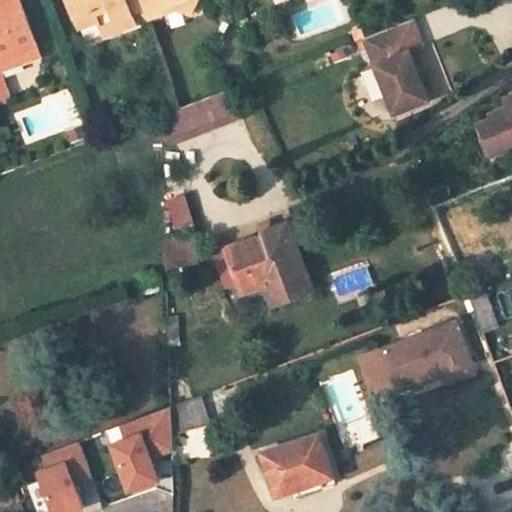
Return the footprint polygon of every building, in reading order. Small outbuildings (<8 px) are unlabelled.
[(44,53),(24,0),(0,0),(0,90),(9,87),(3,68),(44,53)] [(102,8),(115,3),(121,17),(137,11),(132,0),(72,0),(81,24),(105,15),(102,8)] [(144,0),(150,17),(180,6),(184,0),(144,0)] [(184,0),(180,6),(195,14),(198,0),(184,0)] [(105,15),(111,32),(141,21),(137,11),(121,17),(115,3),(102,8),(105,15)] [(429,45),(418,17),(370,35),(369,36),(397,112),(433,99),(414,50),(429,45)] [(0,100),(13,96),(9,87),(0,90),(0,100)] [(231,90),(162,116),(171,138),(239,112),(231,90)] [(511,145),(511,95),(507,98),(510,105),(491,113),(493,118),(480,124),(492,154),(511,145)] [(189,194),(168,199),(175,228),(196,224),(189,194)] [(303,290),(279,225),(273,228),(276,235),(271,248),(283,279),(257,288),(264,305),(303,290)] [(253,238),(225,248),(210,253),(223,287),(237,281),(242,293),(257,288),(283,279),(271,248),(276,235),(273,228),(254,235),(253,238)] [(167,267),(197,263),(192,233),(166,238),(167,267)] [(498,325),(484,288),(465,296),(478,332),(498,325)] [(50,311),(47,302),(24,310),(28,319),(50,311)] [(452,323),(377,353),(394,395),(440,376),(469,364),(452,323)] [(469,364),(440,376),(443,384),(472,371),(469,364)] [(202,395),(171,406),(171,436),(212,423),(202,395)] [(171,436),(171,406),(122,425),(128,439),(113,445),(130,489),(159,478),(149,452),(157,449),(172,448),(171,436)] [(295,497),(334,484),(329,467),(318,431),(262,450),(275,494),(293,489),(295,497)] [(78,480),(92,474),(80,441),(44,455),(50,469),(38,473),(52,511),(67,511),(71,511),(84,506),(79,492),(82,491),(78,480)]
